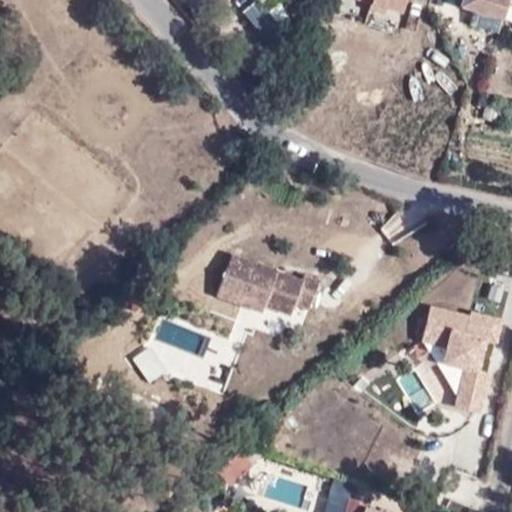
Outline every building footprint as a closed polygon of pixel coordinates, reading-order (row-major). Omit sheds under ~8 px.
[(403,0),(373,0),(401,9),(403,0)] [(507,4),(507,0),(462,0),(461,6),(502,19),(507,4)] [(344,21),(340,37),(386,49),(390,33),(344,21)] [(233,254),(232,255),(216,296),(262,313),(265,306),(290,316),(295,304),(308,310),(319,281),(304,276),(302,281),(233,254)] [(451,327),(466,331),(471,313),(432,305),(421,340),(446,346),(451,327)] [(502,317),(471,310),(471,313),(466,331),(488,336),(497,338),(502,317)] [(466,331),(451,327),(446,346),(443,359),(465,366),(466,365),(480,369),(488,336),(466,331)] [(465,366),(454,406),(481,413),(490,372),(480,369),(466,365),(465,366)]
